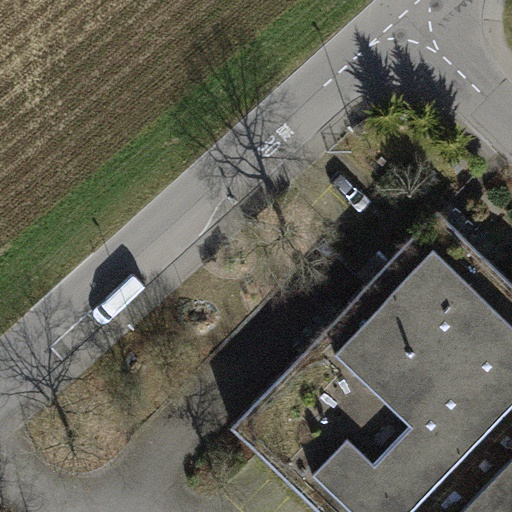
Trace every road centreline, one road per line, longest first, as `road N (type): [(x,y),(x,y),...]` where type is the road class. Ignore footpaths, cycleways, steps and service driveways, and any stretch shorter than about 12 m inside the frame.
road 1 (residential): [(0,375),(400,12)]
road 2 (residential): [(400,12),(511,123)]
